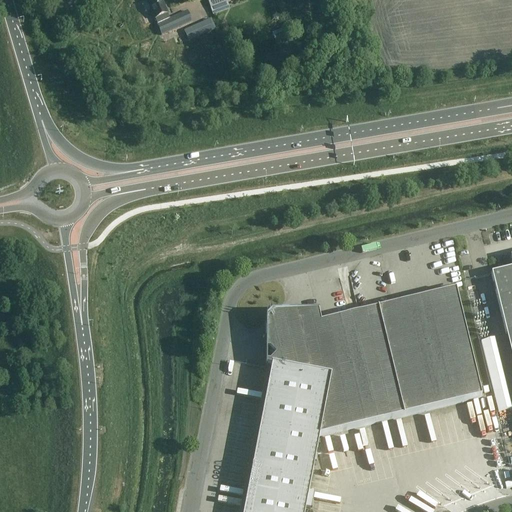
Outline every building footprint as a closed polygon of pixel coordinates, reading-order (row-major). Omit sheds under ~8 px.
[(149,0),(146,1),(154,20),(155,20),(158,26),(157,27),(161,35),(191,22),(187,13),(158,26),(156,19),(166,15),(159,0),(149,0)] [(218,14),(232,11),(229,1),(216,4),(218,14)] [(216,23),(188,30),(191,42),(219,35),(216,23)] [(283,29),(273,33),(272,33),(278,47),(288,43),(283,29)] [(442,260),(443,265),(458,261),(456,256),(442,260)] [(511,258),(510,259),(511,267),(511,269),(491,275),(506,335),(511,334),(511,335),(511,258)] [(458,261),(446,266),(448,273),(461,269),(458,261)] [(243,511),(305,511),(319,438),(481,399),(455,292),(321,325),(318,314),(319,314),(319,313),(271,315),(266,320),(266,368),(271,369),(243,511)] [(496,345),(484,348),(487,358),(499,355),(496,345)] [(492,373),(495,394),(506,392),(503,371),(492,373)] [(490,457),(505,453),(503,445),(488,449),(490,457)]
